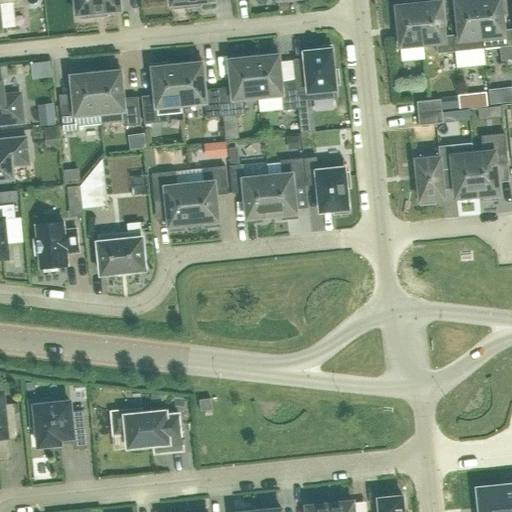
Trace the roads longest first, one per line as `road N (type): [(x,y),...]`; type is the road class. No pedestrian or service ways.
road 1 (residential): [(430,458),(0,501)]
road 2 (residential): [(0,295),(121,307),(147,301),(181,257),(382,235)]
road 3 (residential): [(0,51),(360,15)]
road 4 (tertiary): [(0,338),(286,369)]
road 5 (residential): [(382,235),(360,15)]
road 6 (tertiary): [(286,369),(310,380),(418,393)]
road 7 (tertiary): [(394,309),(286,369)]
